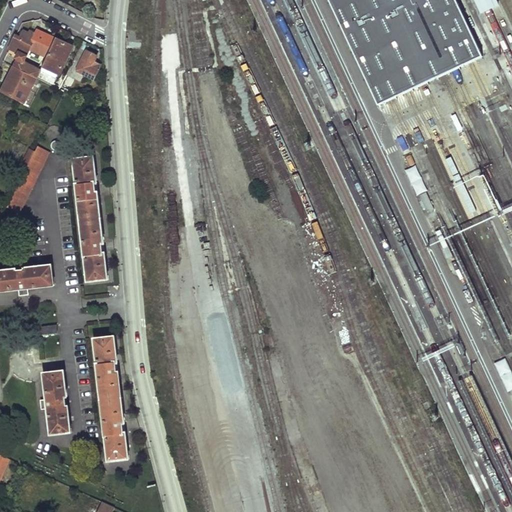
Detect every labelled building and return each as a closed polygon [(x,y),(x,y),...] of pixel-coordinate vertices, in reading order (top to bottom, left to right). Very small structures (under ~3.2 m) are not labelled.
[(332,0),(381,103),(485,55),(459,0),(332,0)] [(497,0),(474,0),(482,14),(500,6),(497,0)] [(17,35),(11,48),(18,52),(16,58),(20,60),(23,62),(26,63),(32,50),(48,59),(57,38),(39,30),(36,37),(27,32),(23,38),(17,35)] [(48,59),(44,66),(60,73),(74,47),(57,38),(48,59)] [(80,51),(66,77),(73,80),(75,81),(76,80),(79,73),(82,74),(93,79),(97,70),(93,68),(98,57),(87,52),(86,54),(80,51)] [(19,69),(38,79),(42,71),(26,63),(23,62),(19,69)] [(16,67),(4,90),(27,102),(30,96),(38,79),(19,69),(17,67),(16,67)] [(42,71),(38,79),(44,82),(53,86),(57,79),(42,71)] [(66,77),(60,90),(65,93),(67,93),(73,80),(66,77)] [(38,79),(30,96),(35,99),(44,82),(38,79)] [(47,135),(48,137),(48,138),(50,140),(53,141),(56,141),(58,140),(60,139),(61,137),(62,135),(62,132),(61,130),(60,128),(58,127),(56,126),(53,126),(50,127),(48,129),(47,132),(47,135)] [(418,128),(413,130),(419,142),(424,140),(418,128)] [(53,149),(54,150),(55,151),(57,152),(59,151),(60,150),(61,149),(61,148),(61,146),(60,145),(59,144),(57,143),(55,144),(54,145),(53,146),(53,148),(53,149)] [(26,169),(7,208),(20,214),(50,152),(38,147),(35,151),(26,169)] [(35,151),(30,149),(21,167),(26,169),(35,151)] [(75,160),(88,281),(108,279),(94,157),(75,160)] [(461,171),(453,174),(466,216),(475,213),(461,171)] [(428,193),(420,195),(426,212),(434,209),(428,193)] [(0,273),(0,291),(54,285),(52,267),(0,273)] [(95,339),(109,460),(129,459),(114,337),(95,339)] [(45,373),(53,434),(72,432),(64,371),(45,373)] [(0,482),(10,460),(0,454),(0,482)] [(104,502),(99,511),(113,511),(116,507),(104,502)]
